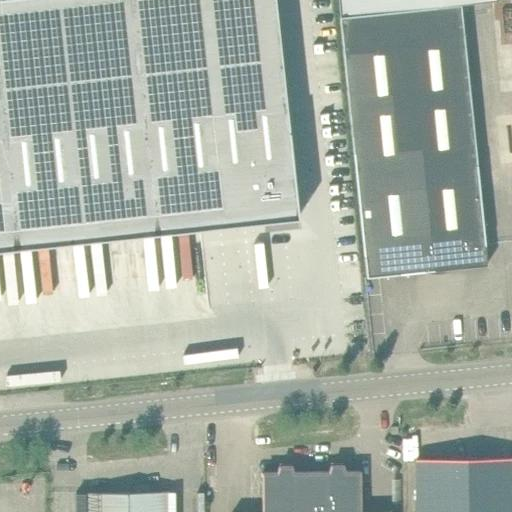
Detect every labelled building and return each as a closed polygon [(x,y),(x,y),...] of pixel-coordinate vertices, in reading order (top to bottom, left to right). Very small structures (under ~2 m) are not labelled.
[(0,0),(0,248),(299,217),(275,0),(0,0)] [(498,0),(337,0),(339,16),(366,277),(487,264),(461,4),(499,0),(498,0)] [(511,511),(511,457),(415,459),(416,511),(511,511)] [(262,472),(262,511),(360,511),(360,471),(345,471),(342,464),(330,464),(328,471),(293,471),(291,465),(279,465),(277,472),(262,472)] [(169,511),(169,491),(86,492),(86,511),(169,511)]
